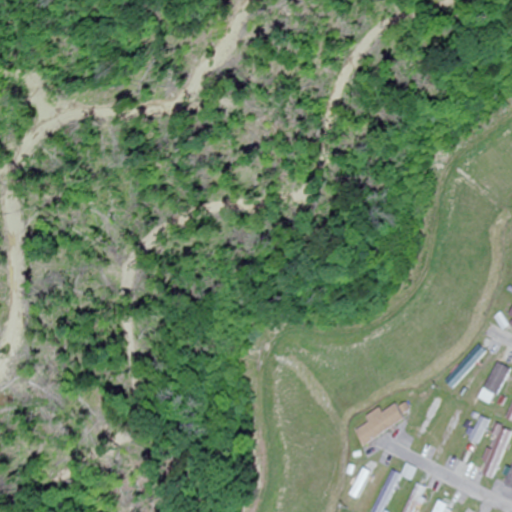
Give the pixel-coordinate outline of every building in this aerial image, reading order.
[(491,354),(484,347),(450,382),(457,389),(491,354)] [(485,399),(498,406),(511,381),(511,368),(505,364),(485,399)] [(356,428),(363,444),(408,424),(401,408),(356,428)] [(498,422),(490,418),(479,440),(486,445),(498,422)] [(496,474),(479,468),(475,480),(490,485),(492,476),(504,480),(511,455),(511,429),(510,429),(496,474)] [(416,478),(420,469),(413,466),(409,475),(416,478)] [(387,511),(407,476),(399,472),(377,511),(387,511)] [(423,511),(432,499),(428,496),(433,489),(427,485),(409,511),(423,511)] [(454,511),(460,502),(452,497),(443,511),(454,511)]
